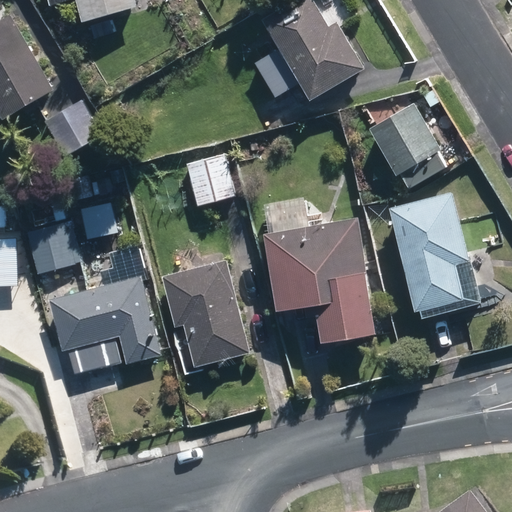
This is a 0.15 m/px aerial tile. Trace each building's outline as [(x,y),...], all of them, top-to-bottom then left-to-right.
[(138,0),(84,0),(90,19),(140,6),(138,0)] [(317,0),(302,0),(270,20),(320,102),(363,76),(317,0)] [(18,18),(0,28),(0,96),(11,116),(58,89),(18,18)] [(302,87),(270,32),(254,42),(285,96),(302,87)] [(86,102),(52,124),(71,153),(105,131),(86,102)] [(417,108),(379,129),(411,186),(449,165),(417,108)] [(227,154),(192,163),(202,203),(237,194),(227,154)] [(454,198),(403,210),(428,313),(484,300),(474,260),(470,261),(454,198)] [(369,218),(276,235),(289,302),(328,295),(335,333),(389,323),(369,218)] [(68,226),(35,234),(44,272),(78,263),(68,226)] [(232,264),(175,277),(186,323),(193,321),(203,363),(252,351),(232,264)] [(146,281),(62,302),(73,346),(130,332),(137,358),(164,351),(146,281)] [(483,511),(471,496),(448,511),(483,511)]
